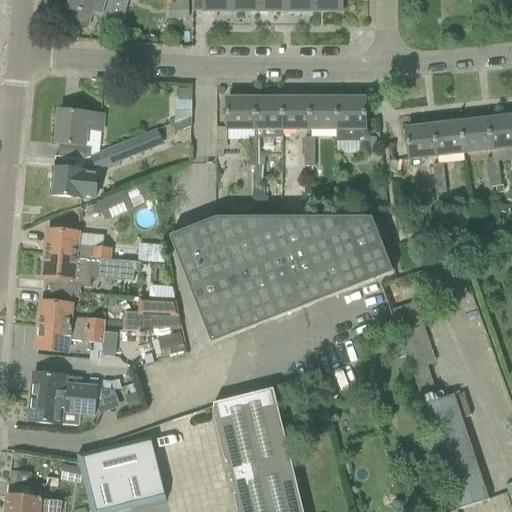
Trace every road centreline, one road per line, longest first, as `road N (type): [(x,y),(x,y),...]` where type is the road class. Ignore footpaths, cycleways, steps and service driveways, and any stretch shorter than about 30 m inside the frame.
road 1 (residential): [(19,61),(385,66)]
road 2 (unclassified): [(0,266),(19,61)]
road 3 (residential): [(385,66),(511,52)]
